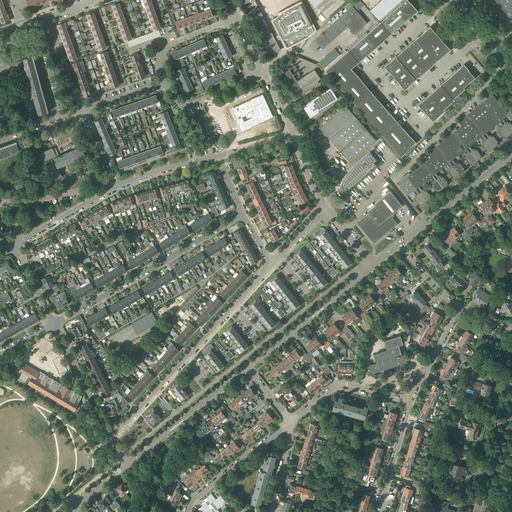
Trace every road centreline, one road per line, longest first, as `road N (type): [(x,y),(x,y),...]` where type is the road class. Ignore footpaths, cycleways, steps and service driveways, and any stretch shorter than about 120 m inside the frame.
road 1 (residential): [(111,439),(273,262)]
road 2 (residential): [(53,324),(242,214)]
road 3 (residential): [(246,367),(371,265)]
road 4 (residential): [(124,463),(246,367)]
road 5 (residential): [(398,246),(511,151)]
road 6 (residential): [(185,511),(289,421)]
road 7 (residential): [(289,421),(341,385),(408,402)]
road 8 (residential): [(111,439),(53,324)]
